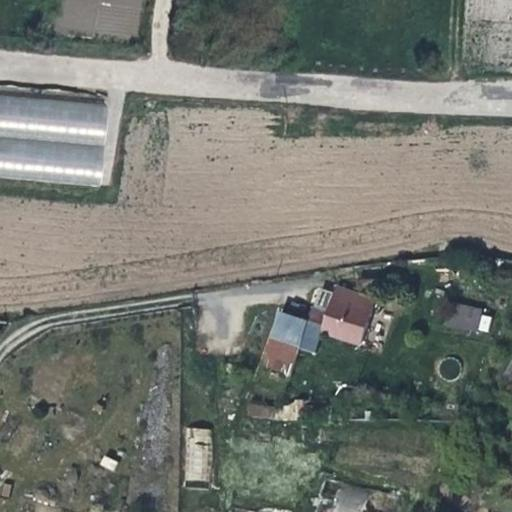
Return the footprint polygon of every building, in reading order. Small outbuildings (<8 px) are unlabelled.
[(101,104),(0,94),(0,176),(93,185),(101,104)] [(335,292),(333,297),(340,299),(343,289),(337,287),(335,292)] [(340,299),(333,297),(328,313),(312,308),(309,319),(305,331),(321,335),(322,331),(362,343),(376,299),(343,289),(340,299)] [(263,297),(239,301),(243,326),(267,322),(263,297)] [(450,303),(446,324),(478,332),(483,310),(450,303)] [(292,374),(305,331),(309,319),(281,310),(264,365),(292,374)] [(398,511),(401,500),(326,480),(317,511),(398,511)]
